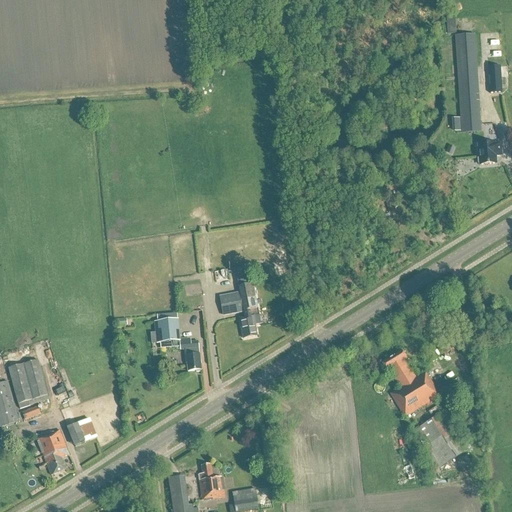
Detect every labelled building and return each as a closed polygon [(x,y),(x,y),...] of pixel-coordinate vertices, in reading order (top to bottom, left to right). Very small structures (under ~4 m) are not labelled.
[(475,35),(456,37),(462,133),(481,132),(475,35)] [(500,67),(488,68),(490,94),(502,93),(500,67)] [(502,153),(501,144),(478,146),(480,166),(497,165),(496,153),(502,153)] [(240,295),(220,299),(223,315),(243,311),(244,318),(239,319),(243,340),(257,337),(255,326),(259,325),(257,316),(255,316),(254,310),(257,310),(252,285),(250,272),(236,274),(239,288),(238,288),(240,295)] [(177,315),(158,317),(159,323),(161,349),(181,348),(178,322),(178,315),(177,315)] [(202,371),(200,349),(199,343),(184,344),(185,351),(186,357),(185,357),(186,364),(187,364),(188,372),(202,371)] [(432,364),(438,361),(433,351),(427,353),(432,364)] [(390,395),(405,419),(438,398),(434,391),(436,390),(426,374),(416,379),(405,361),(407,360),(402,352),(382,364),(387,372),(389,371),(400,389),(390,395)] [(39,361),(8,369),(18,405),(20,410),(49,402),(48,397),(48,396),(39,361)] [(0,428),(20,423),(8,382),(0,384),(0,428)] [(38,408),(24,413),(22,414),(25,421),(41,415),(38,408)] [(446,412),(431,421),(412,433),(434,473),(469,450),(446,412)] [(90,419),(68,429),(67,429),(75,449),(98,439),(90,419)] [(62,459),(69,456),(60,432),(38,440),(51,477),(66,471),(62,459)] [(200,481),(202,502),(224,499),(222,478),(213,480),(211,466),(202,467),(203,475),(199,476),(200,481)] [(193,511),(193,506),(189,506),(185,477),(170,479),(173,511),(193,511)] [(254,490),(234,493),(234,498),(234,501),(235,511),(247,511),(259,510),(258,504),(257,496),(257,494),(256,490),(254,490)]
